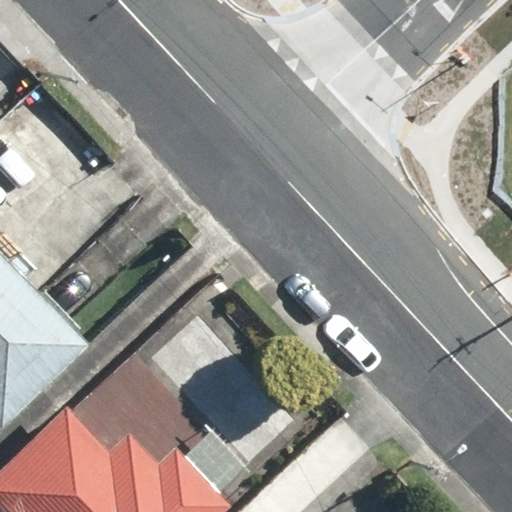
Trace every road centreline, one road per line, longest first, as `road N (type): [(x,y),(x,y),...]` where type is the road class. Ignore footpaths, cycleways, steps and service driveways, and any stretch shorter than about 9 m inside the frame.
road 1 (secondary): [(266,158),(511,419)]
road 2 (residential): [(436,0),(266,158)]
road 3 (secondary): [(117,0),(266,158)]
